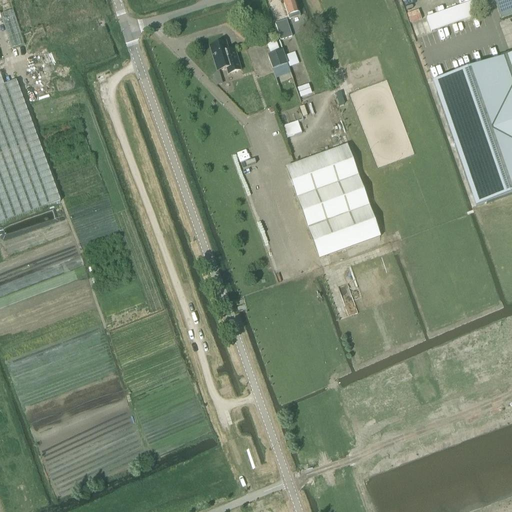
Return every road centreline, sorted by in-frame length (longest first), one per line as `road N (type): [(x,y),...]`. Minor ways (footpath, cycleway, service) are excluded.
road 1 (unclassified): [(299,511),(126,29)]
road 2 (track): [(138,65),(113,79),(108,100),(218,408),(256,395)]
